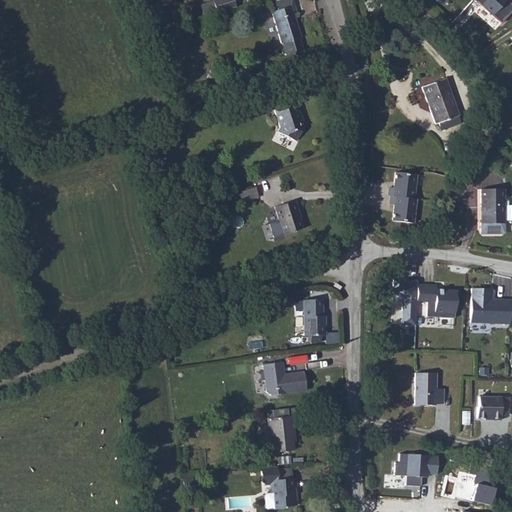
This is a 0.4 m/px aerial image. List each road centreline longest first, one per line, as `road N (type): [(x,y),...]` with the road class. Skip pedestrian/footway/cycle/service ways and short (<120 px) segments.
road 1 (unclassified): [(352,250),(358,511)]
road 2 (unclassified): [(336,0),(359,107),(352,250)]
road 3 (track): [(341,9),(393,14),(434,36),(464,58),(511,130)]
road 4 (residential): [(352,250),(511,266)]
